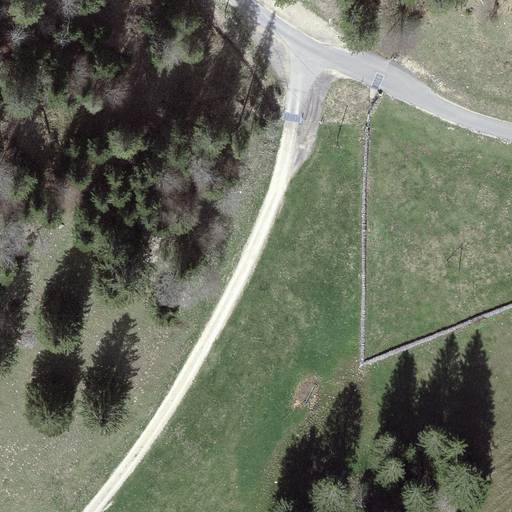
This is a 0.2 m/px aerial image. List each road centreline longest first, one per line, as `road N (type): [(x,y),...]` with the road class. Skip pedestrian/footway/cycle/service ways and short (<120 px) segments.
road 1 (track): [(90,511),(141,448),(238,278),(274,192),(307,45)]
road 2 (unclassified): [(307,45),(377,82),(511,131)]
